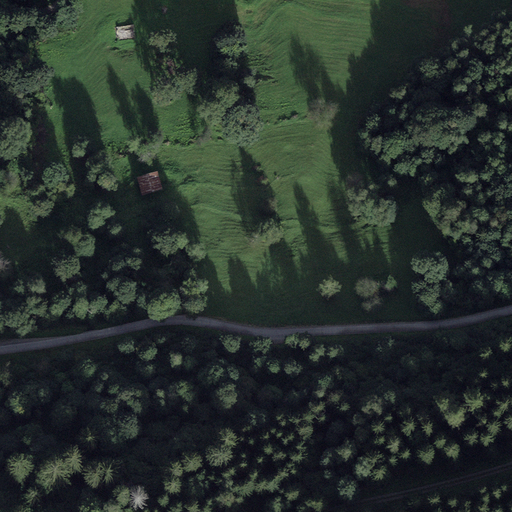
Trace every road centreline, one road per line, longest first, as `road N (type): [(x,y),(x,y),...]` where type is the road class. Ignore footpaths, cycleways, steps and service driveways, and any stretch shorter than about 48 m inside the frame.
road 1 (unclassified): [(0,350),(153,322),(291,331),(435,325),(511,310)]
road 2 (track): [(511,463),(322,511)]
